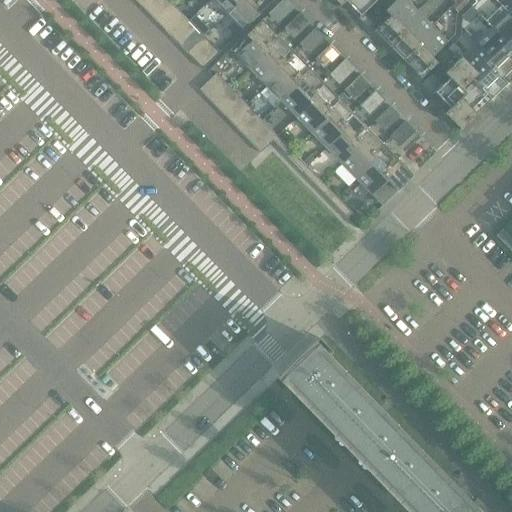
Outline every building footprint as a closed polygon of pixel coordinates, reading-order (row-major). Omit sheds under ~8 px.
[(148,15),(164,0),(148,0),(141,8),(148,15)] [(156,23),(173,7),(166,0),(164,0),(148,15),(156,23)] [(210,0),(211,1),(225,15),(241,0),(210,0)] [(241,0),(225,15),(226,16),(227,17),(241,31),(257,15),(253,11),(263,0),(241,0)] [(282,0),(268,13),(278,23),(294,8),(286,0),(282,0)] [(375,0),(346,0),(344,3),(359,18),(358,19),(368,29),(373,24),(363,14),(377,1),(375,0)] [(401,27),(417,11),(405,0),(397,0),(385,12),(390,17),(374,32),(389,48),(405,32),(401,27)] [(458,13),(468,3),(464,0),(460,0),(457,3),(453,7),(458,13)] [(163,31),(181,14),(173,7),(156,23),(163,31)] [(468,23),(477,13),(472,8),(462,18),(468,23)] [(416,43),(432,27),(417,11),(401,27),(405,32),(389,48),(405,64),(421,48),(416,43)] [(283,28),(293,38),(309,23),(299,13),(283,28)] [(511,18),(507,13),(492,28),(507,44),(501,49),(511,59),(511,18)] [(171,39),(188,22),(181,14),(163,31),(171,39)] [(250,40),(234,56),(250,72),(266,57),(266,56),(265,55),(261,52),(278,35),(262,19),(245,35),(250,40)] [(178,47),(196,30),(188,22),(171,39),(178,47)] [(431,59),(448,43),(432,27),(416,43),(421,48),(405,64),(420,79),(436,64),(431,59)] [(492,28),(475,44),(481,50),(483,48),(492,58),(490,59),(486,64),(501,80),(503,79),(511,70),(511,59),(501,49),(507,44),(492,28)] [(299,44),(308,54),(324,39),(315,29),(299,44)] [(186,54),(203,38),(196,30),(178,47),(186,54)] [(266,57),(250,72),(251,74),(266,88),(281,73),(282,72),(281,71),(277,67),(293,51),(283,40),(281,39),(278,35),(261,52),(265,55),(266,56),(266,57)] [(194,62),(211,46),(203,38),(186,54),(194,62)] [(314,59),(323,69),(339,54),(330,44),(314,59)] [(201,70),(218,53),(211,46),(194,62),(201,70)] [(464,56),(454,46),(449,51),(459,61),(462,58),(464,56)] [(467,63),(466,64),(476,74),(471,79),(475,83),(486,95),(491,100),(508,84),(503,79),(501,80),(486,64),(490,59),(492,58),(483,48),(481,50),(467,63)] [(266,88),(260,94),(261,96),(274,109),(280,103),(296,88),(296,87),(295,86),(292,83),(308,67),(298,56),(297,55),(293,51),(277,67),(281,71),(282,72),(281,73),(266,88)] [(432,76),(427,81),(438,92),(435,95),(448,109),(449,110),(465,94),(464,93),(460,89),(471,79),(476,74),(466,64),(467,63),(462,58),(459,61),(446,73),(451,78),(443,86),(432,76)] [(329,75),(339,85),(355,70),(345,60),(329,75)] [(296,88),(280,103),(282,105),(295,119),(311,103),(306,98),(323,82),(313,71),(311,70),(308,67),(292,83),(295,86),(296,87),(296,88)] [(206,98),(224,81),(216,74),(199,90),(206,98)] [(344,90),(354,100),(370,85),(360,75),(344,90)] [(448,109),(443,114),(459,131),(476,115),(471,110),(486,95),(475,83),(471,79),(460,89),(464,93),(465,94),(449,110),(448,109)] [(214,106),(231,89),(224,81),(206,98),(214,106)] [(438,92),(427,81),(422,86),(432,97),(435,95),(438,92)] [(311,103),(295,119),(297,120),(310,134),(326,119),(326,118),(325,117),(321,113),(338,97),(328,87),(327,86),(323,82),(306,98),(311,103)] [(222,114),(239,97),(231,89),(214,106),(222,114)] [(359,106),(368,115),(384,100),(375,91),(359,106)] [(229,122),(247,105),(239,97),(222,114),(229,122)] [(326,119),(310,134),(312,136),(325,150),(341,134),(336,129),(353,113),(343,102),(342,101),(338,97),(321,113),(325,117),(326,118),(326,119)] [(237,130),(254,113),(247,105),(229,122),(237,130)] [(374,121),(383,131),(399,116),(390,106),(374,121)] [(245,138),(262,121),(254,113),(237,130),(245,138)] [(341,134),(325,150),(327,151),(340,165),(356,150),(355,148),(351,145),(368,128),(358,118),(357,116),(353,113),(336,129),(341,134)] [(253,146),(270,129),(262,121),(245,138),(253,146)] [(389,137),(399,146),(415,131),(405,122),(389,137)] [(356,150),(340,165),(342,167),(355,181),(371,165),(372,165),(370,164),(366,160),(383,144),(373,133),(372,132),(368,128),(351,145),(355,148),(356,150)] [(272,142),(277,137),(270,129),(253,146),(260,153),(272,142)] [(292,152),(277,137),(272,142),(287,158),(292,152)] [(371,165),(355,181),(357,182),(370,196),(386,181),(397,192),(414,175),(388,149),(387,148),(383,144),(366,160),(370,164),(372,165),(371,165)] [(307,168),(292,152),(287,158),(302,173),(307,168)] [(322,183),(307,168),(302,173),(317,189),(322,183)] [(337,199),(322,183),(317,189),(332,204),(337,199)] [(352,214),(337,199),(332,204),(347,219),(352,214)] [(478,511),(315,343),(279,377),(410,511),(478,511)]
